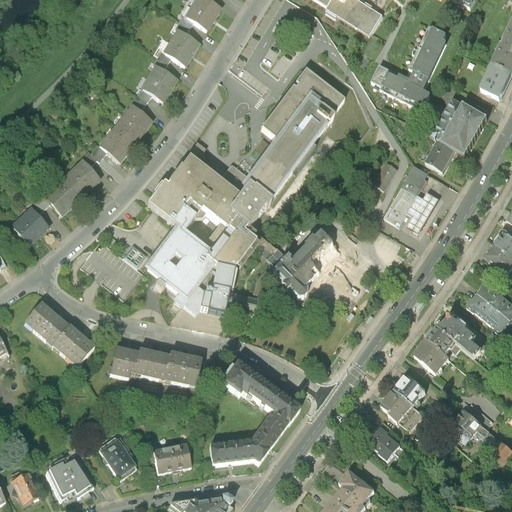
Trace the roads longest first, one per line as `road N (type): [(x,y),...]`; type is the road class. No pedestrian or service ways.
road 1 (residential): [(259,0),(155,163),(39,277)]
road 2 (residential): [(39,277),(83,312),(237,348),(333,403)]
road 3 (primary): [(511,134),(438,258),(333,403)]
road 4 (residential): [(115,511),(215,490),(260,503)]
road 5 (primary): [(333,403),(260,503)]
